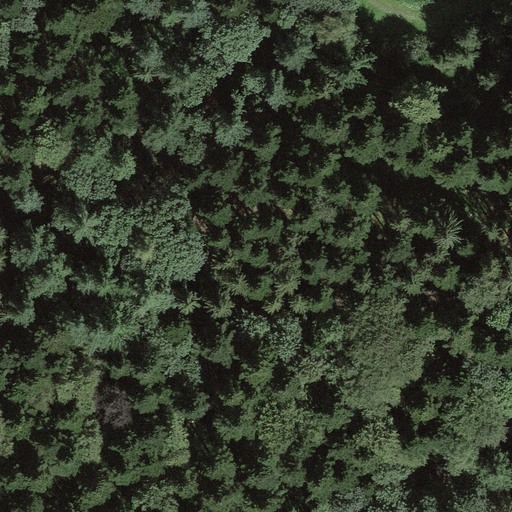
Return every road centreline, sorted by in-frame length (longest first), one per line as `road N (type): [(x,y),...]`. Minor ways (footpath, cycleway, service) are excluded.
road 1 (track): [(0,269),(278,307),(511,290)]
road 2 (unclassified): [(352,511),(511,421)]
